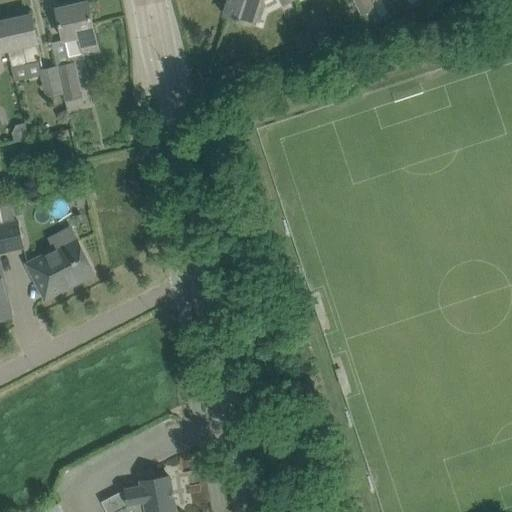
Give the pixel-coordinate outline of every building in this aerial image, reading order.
[(230,0),(225,15),(244,21),(252,24),(259,0),(230,0)] [(355,0),(361,11),(363,14),(374,9),(375,8),(371,0),(355,0)] [(52,42),(56,57),(67,107),(82,104),(71,56),(99,50),(88,1),(57,8),(64,39),(52,42)] [(321,7),(305,14),(318,40),(333,33),(321,7)] [(32,14),(3,21),(9,49),(12,67),(27,63),(42,60),(38,43),(38,42),(32,14)] [(0,51),(9,49),(3,21),(0,21),(0,51)] [(294,35),(301,51),(316,45),(309,28),(294,35)] [(42,70),(47,96),(63,92),(57,67),(42,70)] [(18,220),(3,223),(9,250),(24,247),(18,220)] [(0,252),(9,250),(3,223),(0,223),(0,252)] [(54,250),(29,264),(46,297),(95,272),(72,228),(71,228),(49,240),(54,250)] [(0,263),(0,318),(12,316),(0,263)] [(146,500),(147,511),(170,511),(176,511),(170,475),(156,477),(155,475),(144,477),(145,479),(142,480),(143,485),(126,488),(103,501),(108,511),(116,511),(129,505),(129,503),(146,500)] [(64,511),(60,502),(40,511),(64,511)]
